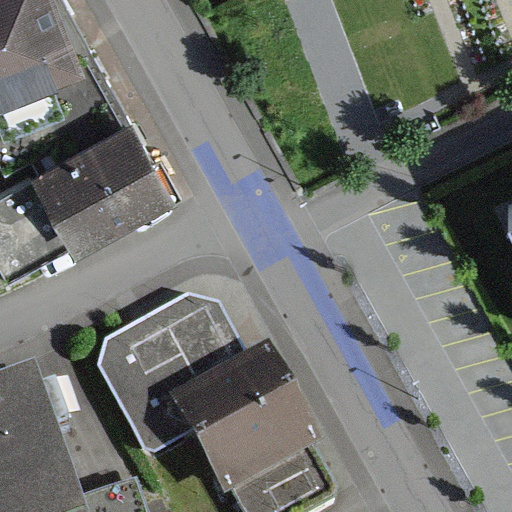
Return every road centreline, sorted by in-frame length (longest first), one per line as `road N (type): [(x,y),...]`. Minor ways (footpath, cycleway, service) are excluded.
road 1 (tertiary): [(414,511),(262,244)]
road 2 (unknown): [(327,266),(386,245),(419,268),(511,448)]
road 3 (residential): [(262,244),(0,335)]
road 4 (residential): [(262,244),(511,125)]
road 5 (tertiary): [(262,244),(137,0)]
